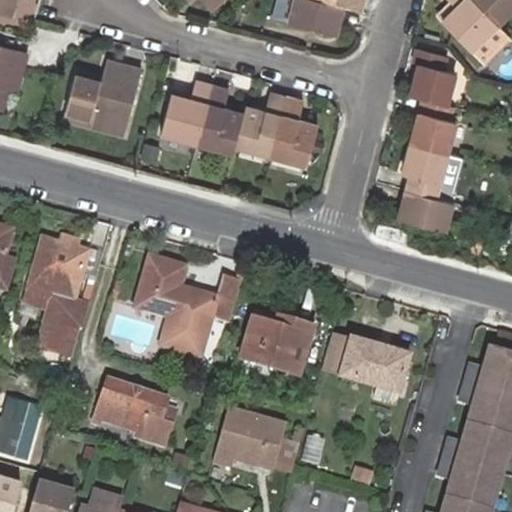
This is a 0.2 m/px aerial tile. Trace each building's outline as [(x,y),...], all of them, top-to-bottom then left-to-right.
[(0,0),(0,12),(12,17),(15,0),(0,0)] [(225,0),(205,0),(215,10),(225,0)] [(278,0),(275,13),(288,17),(291,0),(278,0)] [(319,0),(292,0),(287,20),(334,35),(342,6),(319,0)] [(499,24),(475,0),(450,0),(459,8),(445,22),(473,51),(499,24)] [(511,0),(475,0),(499,24),(511,11),(511,0)] [(473,51),(488,66),(511,43),(511,36),(499,24),(473,51)] [(10,77),(18,79),(26,48),(0,41),(0,105),(2,106),(7,86),(10,77)] [(422,68),(414,98),(425,101),(449,108),(457,76),(444,73),(448,59),(420,52),(416,66),(422,68)] [(107,59),(103,75),(101,80),(95,78),(97,73),(77,69),(65,117),(90,124),(126,132),(142,68),(107,59)] [(16,88),(18,79),(10,77),(7,86),(16,88)] [(198,141),(214,84),(196,80),(191,98),(172,93),(162,131),(198,141)] [(230,88),(214,84),(198,141),(234,151),(237,144),(245,112),(225,107),(230,88)] [(266,110),(247,106),(245,112),(237,144),(272,154),(287,98),(270,93),(266,110)] [(304,102),(287,98),(272,154),(308,163),(318,125),(299,120),(304,102)] [(425,101),(413,146),(450,155),(458,125),(452,123),(456,110),(449,108),(425,101)] [(413,178),(410,193),(439,201),(450,155),(413,146),(406,176),(413,178)] [(439,201),(410,193),(402,221),(448,233),(456,205),(439,201)] [(0,268),(11,230),(0,226),(0,268)] [(45,238),(33,277),(30,288),(53,295),(49,310),(45,324),(61,329),(63,323),(79,327),(81,328),(88,305),(74,302),(88,254),(67,248),(68,245),(45,238)] [(151,254),(137,305),(170,315),(162,344),(201,355),(214,309),(232,315),(243,281),(224,275),(217,297),(180,287),(186,264),(151,254)] [(53,295),(30,288),(25,302),(49,310),(53,295)] [(252,318),(241,357),(299,374),(312,327),(292,321),(290,329),(252,318)] [(45,324),(39,346),(70,356),(79,327),(63,323),(61,329),(45,324)] [(353,339),(334,333),(322,373),(341,378),(353,339)] [(353,339),(341,378),(397,394),(409,355),(353,339)] [(511,360),(490,354),(484,372),(479,392),(511,401),(511,360)] [(468,367),(463,387),(479,392),(484,372),(468,367)] [(94,424),(100,425),(102,419),(138,429),(137,434),(166,442),(175,410),(164,407),(167,396),(107,379),(94,424)] [(463,387),(457,407),(473,411),(479,392),(463,387)] [(511,441),(511,439),(511,401),(479,392),(468,429),(511,441)] [(8,398),(0,423),(0,449),(25,458),(40,408),(8,398)] [(286,424),(228,407),(212,461),(231,466),(233,459),(272,470),(281,440),(286,424)] [(457,466),(501,478),(511,441),(468,429),(463,446),(457,466)] [(273,468),(292,474),(305,432),(299,430),(295,444),(281,440),(273,468)] [(447,441),(441,461),(457,466),(463,446),(447,441)] [(441,461),(435,481),(451,485),(457,466),(441,461)] [(477,511),(490,511),(501,478),(457,466),(451,485),(446,503),(477,511)] [(13,511),(22,483),(0,476),(0,511),(13,511)] [(36,481),(27,511),(66,511),(72,491),(36,481)] [(116,511),(120,499),(95,491),(89,510),(78,507),(76,511),(116,511)] [(214,511),(178,501),(174,511),(214,511)] [(477,511),(446,503),(443,511),(477,511)]
